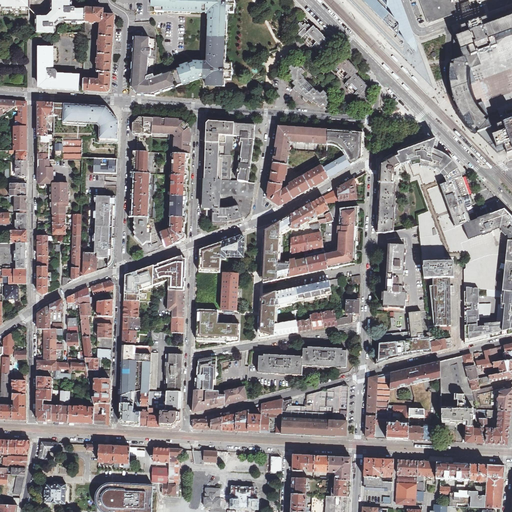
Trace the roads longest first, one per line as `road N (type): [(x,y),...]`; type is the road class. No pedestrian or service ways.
road 1 (residential): [(33,307),(33,94)]
road 2 (residential): [(363,373),(186,418)]
road 3 (residential): [(364,326),(189,353)]
road 4 (residential): [(121,99),(120,269)]
road 5 (residential): [(114,438),(120,269)]
road 6 (residential): [(373,172),(364,326)]
road 7 (tertiary): [(358,450),(511,459)]
road 8 (residential): [(193,245),(198,104)]
road 9 (tertiary): [(486,174),(385,76)]
road 10 (residential): [(373,160),(259,222)]
road 11 (residential): [(33,307),(34,434)]
